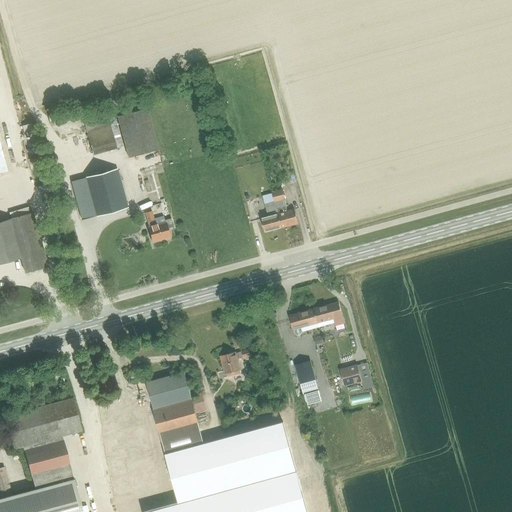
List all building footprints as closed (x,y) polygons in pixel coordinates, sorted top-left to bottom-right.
[(118,116),(129,158),(159,150),(147,108),(118,116)] [(93,156),(116,150),(116,148),(122,146),(114,117),(84,125),(93,156)] [(84,178),(71,181),(81,220),(94,216),(128,207),(117,169),(84,178)] [(295,210),(288,212),(284,199),(285,199),(283,190),(272,192),(275,202),(274,202),(281,227),(298,223),(295,210)] [(264,232),(281,227),(274,202),(265,204),(268,217),(261,219),(264,232)] [(147,227),(151,242),(169,237),(164,222),(155,225),(151,211),(145,213),(149,227),(147,227)] [(23,257),(20,258),(24,273),(48,267),(33,213),(12,219),(23,257)] [(0,263),(20,258),(23,257),(12,219),(0,222),(0,263)] [(335,323),(333,318),(334,318),(331,305),(314,310),(317,323),(318,328),(335,323)] [(300,327),(317,323),(314,310),(289,316),(293,329),(295,337),(302,335),(300,327)] [(235,352),(220,356),(225,374),(227,373),(240,370),(237,358),(243,357),(243,358),(251,356),(250,349),(236,353),(235,352)] [(285,358),(287,372),(293,371),(292,357),(285,358)] [(310,360),(295,365),(300,384),(316,380),(310,360)] [(357,366),(342,370),(346,385),(361,381),(357,366)] [(162,439),(200,428),(184,372),(146,383),(162,439)] [(0,511),(81,511),(61,436),(81,431),(72,398),(6,415),(14,448),(23,446),(34,490),(12,495),(4,467),(0,468),(0,498),(0,499),(0,498),(0,511)] [(183,511),(309,511),(285,424),(205,447),(200,428),(162,439),(183,511)]
